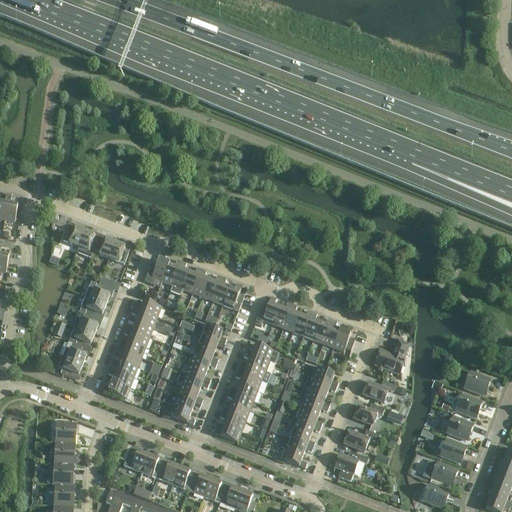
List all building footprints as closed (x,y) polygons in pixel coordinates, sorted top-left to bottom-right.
[(5,204),(0,203),(0,220),(4,222),(7,205),(10,205),(11,201),(5,200),(5,204)] [(18,207),(10,205),(7,205),(4,222),(15,224),(18,207)] [(55,216),(52,224),(52,225),(64,229),(66,225),(57,222),(59,218),(55,216)] [(69,245),(79,249),(85,233),(70,227),(65,241),(70,243),(69,245)] [(79,249),(76,254),(92,260),(95,252),(100,239),(85,233),(79,249)] [(100,239),(95,252),(100,254),(99,257),(109,260),(115,244),(100,239)] [(125,248),(115,244),(109,260),(119,264),(124,266),(129,255),(123,253),(125,248)] [(0,255),(0,273),(6,274),(9,258),(0,255)] [(160,289),(162,284),(169,266),(164,264),(166,258),(161,256),(157,268),(151,266),(144,283),(160,289)] [(162,284),(172,288),(182,264),(177,262),(175,268),(169,266),(162,284)] [(182,264),(172,288),(170,293),(180,297),(183,292),(182,292),(189,274),(184,272),(186,266),(182,264)] [(182,292),(183,292),(192,296),(202,272),(197,270),(195,276),(189,274),(182,292)] [(192,296),(203,299),(209,282),(204,280),(207,273),(202,272),(192,296)] [(203,299),(213,303),(222,279),(217,278),(215,284),(209,282),(203,299)] [(222,279),(213,303),(223,307),(229,290),(224,288),(227,281),(222,279)] [(85,299),(106,307),(110,297),(112,297),(114,292),(91,283),(89,289),(88,290),(86,295),(86,297),(85,299)] [(235,292),(229,290),(223,307),(239,313),(244,299),(239,297),(243,287),(237,285),(235,292)] [(106,307),(85,299),(85,300),(83,301),(81,307),(82,308),(80,314),(84,315),(84,316),(91,318),(93,313),(102,316),(106,307)] [(273,327),(280,309),(275,307),(277,301),(272,299),(268,308),(263,306),(255,326),(261,328),(263,323),(273,327)] [(133,311),(157,320),(162,310),(144,303),(142,309),(135,306),(133,311)] [(283,331),(292,307),(288,305),(285,311),(280,309),(273,327),(283,331)] [(293,335),(300,317),(295,315),(297,308),(292,307),(283,331),(293,335)] [(136,323),(154,330),(157,320),(133,311),(132,316),(138,318),(136,323)] [(78,313),(72,328),(74,329),(75,329),(78,330),(78,331),(94,337),(98,327),(89,323),(91,318),(84,316),(84,315),(80,314),(78,313)] [(303,338),(312,314),(308,313),(305,319),(300,317),(293,335),(303,338)] [(313,342),(320,325),(315,323),(317,316),(312,314),(303,338),(313,342)] [(323,346),(332,322),(328,320),(325,327),(320,325),(313,342),(323,346)] [(337,324),(332,322),(323,346),(333,350),(340,332),(335,330),(337,324)] [(126,331),(150,340),(154,330),(136,323),(134,329),(127,326),(126,331)] [(201,337),(225,346),(227,342),(220,339),(223,333),(205,326),(201,337)] [(346,335),(340,332),(333,350),(344,354),(345,351),(351,353),(355,342),(350,340),(353,330),(348,328),(346,335)] [(74,329),(68,344),(71,345),(79,348),(81,343),(91,347),(94,337),(78,331),(78,330),(75,329),(74,329)] [(128,344),(146,350),(150,340),(126,331),(124,336),(130,338),(128,344)] [(225,346),(201,337),(197,347),(215,354),(217,348),(223,351),(225,346)] [(383,353),(377,368),(378,368),(377,369),(378,372),(381,373),(383,372),(383,370),(400,377),(404,366),(405,364),(405,361),(404,361),(407,354),(409,347),(398,342),(395,349),(392,356),(383,353)] [(118,351),(142,361),(146,350),(128,344),(126,349),(120,346),(118,351)] [(66,349),(62,359),(83,367),(85,362),(86,359),(88,359),(89,358),(90,353),(79,348),(71,345),(69,350),(66,349)] [(247,350),(245,354),(275,366),(277,364),(279,358),(279,355),(273,353),(256,346),(254,352),(247,350)] [(215,354),(197,347),(193,357),(217,366),(219,362),(212,359),(215,354)] [(120,364),(138,371),(142,361),(118,351),(116,356),(122,358),(120,364)] [(248,367),(271,376),(275,366),(245,354),(244,359),(250,361),(248,367)] [(217,366),(193,357),(189,367),(207,374),(209,369),(215,371),(217,366)] [(62,359),(59,369),(63,371),(61,376),(75,381),(77,376),(79,377),(83,367),(62,359)] [(110,371),(134,381),(138,371),(120,364),(118,369),(112,366),(110,371)] [(207,374),(189,367),(185,377),(209,387),(211,382),(205,379),(207,374)] [(237,375),(262,384),(267,386),(271,376),(248,367),(246,372),(239,370),(237,375)] [(309,367),(305,378),(308,379),(313,380),(337,390),(339,385),(332,382),(334,377),(317,370),(309,367)] [(112,384),(130,391),(134,381),(110,371),(108,376),(115,378),(112,384)] [(464,391),(485,398),(491,382),(471,374),(464,391)] [(240,387),(258,394),(262,384),(237,375),(236,379),(242,382),(240,387)] [(181,376),(177,386),(181,387),(199,394),(201,389),(207,391),(209,387),(185,377),(181,376)] [(308,379),(304,389),(309,390),(326,397),(329,392),(335,394),(337,390),(313,380),(308,379)] [(396,388),(383,383),(381,388),(368,383),(363,396),(383,404),(388,392),(394,394),(396,388)] [(130,391),(112,384),(110,389),(104,387),(102,392),(126,401),(130,391)] [(199,394),(181,387),(181,388),(177,397),(201,407),(203,402),(197,399),(199,394)] [(230,395),(254,404),(258,394),(240,387),(238,392),(232,390),(230,395)] [(304,389),(300,399),(305,401),(329,410),(331,405),(324,403),(326,397),(309,390),(304,389)] [(232,407),(250,414),(254,404),(230,395),(228,399),(234,402),(232,407)] [(173,396),(169,406),(191,414),(193,409),(200,411),(201,407),(177,397),(173,396)] [(462,396),(456,413),(476,421),(482,404),(462,396)] [(305,401),(301,411),(319,417),(321,412),(327,414),(329,410),(305,401)] [(169,406),(164,418),(169,420),(170,418),(193,427),(195,422),(189,420),(191,414),(169,406)] [(222,415),(246,424),(250,414),(232,407),(230,412),(224,410),(222,415)] [(373,407),(371,412),(359,407),(354,420),(372,427),(377,415),(382,417),(385,411),(373,407)] [(301,411),(297,421),(321,430),(323,425),(317,423),(319,417),(301,411)] [(224,427),(242,434),(246,424),(222,415),(220,419),(226,422),(224,427)] [(454,419),(447,435),(467,443),(474,426),(454,419)] [(297,421),(293,431),(311,438),(313,432),(319,435),(321,430),(297,421)] [(56,445),(75,446),(77,424),(57,423),(56,445)] [(242,434),(224,427),(222,433),(216,430),(214,435),(238,445),(242,434)] [(293,431),(289,441),(313,450),(315,445),(309,443),(311,438),(293,431)] [(379,437),(366,432),(364,438),(349,433),(344,446),(364,454),(369,441),(377,444),(379,437)] [(285,439),(281,449),(285,451),(303,458),(305,452),(311,455),(313,450),(289,441),(285,439)] [(438,455),(437,457),(440,459),(460,466),(467,450),(447,442),(442,453),(440,453),(438,455)] [(75,446),(56,445),(54,466),(74,467),(75,446)] [(124,468),(141,475),(148,457),(139,453),(140,451),(131,448),(124,468)] [(301,463),(303,458),(285,451),(281,461),(305,471),(307,465),(301,463)] [(360,478),(365,466),(367,467),(369,461),(354,455),(351,461),(340,456),(333,474),(334,474),(335,470),(342,472),(339,479),(351,484),(354,477),(359,479),(360,478)] [(141,475),(157,481),(165,461),(159,459),(158,461),(148,457),(141,475)] [(511,462),(505,460),(501,470),(511,474),(511,462)] [(173,487),(180,469),(170,465),(171,463),(165,461),(157,481),(173,487)] [(431,482),(430,484),(443,490),(444,488),(442,487),(442,485),(452,489),(458,472),(438,464),(438,465),(431,462),(430,465),(428,464),(423,479),(431,482)] [(73,487),(74,467),(54,466),(53,488),(55,488),(55,487),(73,488),(73,487)] [(188,493),(196,473),(190,471),(189,473),(180,469),(173,487),(188,493)] [(511,474),(501,470),(497,480),(511,486),(511,474)] [(204,499),(211,481),(202,478),(202,476),(196,473),(188,493),(204,499)] [(511,486),(497,480),(493,490),(509,496),(511,490),(511,486)] [(220,505),(227,485),(221,483),(221,485),(211,481),(204,499),(220,505)] [(235,511),(242,493),(233,490),(234,488),(227,485),(220,505),(235,511)] [(75,488),(73,487),(73,488),(55,487),(55,488),(54,508),(74,509),(75,488)] [(429,487),(423,503),(443,511),(449,494),(429,487)] [(493,490),(489,500),(510,509),(511,505),(506,503),(509,496),(493,490)] [(120,511),(123,506),(132,509),(136,500),(116,493),(115,495),(110,493),(106,504),(111,506),(108,511),(120,511)] [(242,493),(235,511),(238,511),(253,511),(259,498),(253,495),(252,497),(242,493)] [(153,511),(155,508),(136,500),(132,509),(131,511),(153,511)] [(509,511),(510,509),(489,500),(485,511),(488,511),(502,511),(503,510),(507,511),(509,511)]
